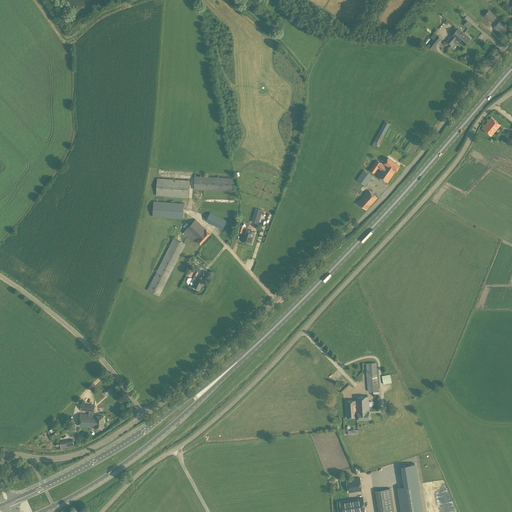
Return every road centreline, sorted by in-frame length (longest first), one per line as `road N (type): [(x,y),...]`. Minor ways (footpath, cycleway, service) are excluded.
road 1 (unclassified): [(102,511),(136,475),(248,388),(511,91)]
road 2 (unclassified): [(146,413),(212,362),(385,197),(511,38)]
road 3 (primary): [(251,348),(367,233),(511,68)]
road 4 (primary): [(251,348),(130,438),(7,502)]
road 5 (primary): [(96,480),(251,348)]
road 6 (unclassified): [(146,413),(68,327),(0,276)]
road 7 (unclassified): [(0,460),(86,449),(146,413)]
